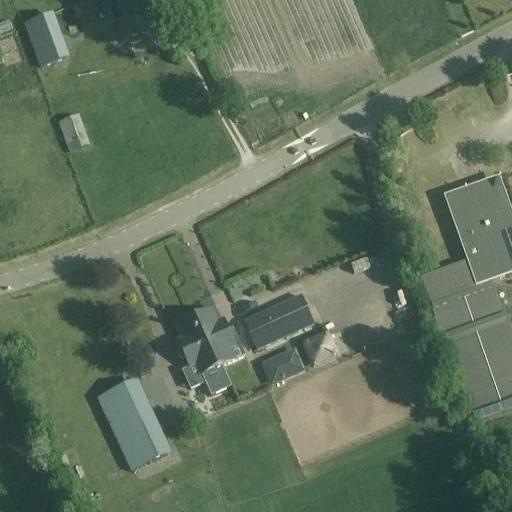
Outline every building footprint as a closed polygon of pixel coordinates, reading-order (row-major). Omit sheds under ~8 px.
[(141,39),(140,36),(146,34),(132,0),(109,0),(106,1),(107,4),(100,7),(106,24),(114,21),(123,43),(129,41),(130,43),(132,45),(140,42),(141,39)] [(51,16),(25,25),(41,69),(67,59),(51,16)] [(91,148),(79,117),(59,124),(70,155),(91,148)] [(445,198),(455,225),(468,262),(420,278),(473,428),(511,414),(511,340),(491,280),(511,272),(511,220),(506,203),(484,192),(480,199),(471,194),(470,191),(472,190),(471,189),(445,198)] [(315,328),(301,299),(245,324),(258,353),(315,328)] [(212,314),(191,324),(207,360),(217,356),(222,368),(234,362),(229,352),(236,349),(224,324),(218,326),(212,314)] [(207,360),(191,324),(179,329),(185,341),(179,345),(180,349),(178,350),(177,354),(177,357),(179,359),(182,361),(186,360),(190,370),(197,367),(202,378),(222,368),(217,356),(207,360)] [(263,367),(273,389),(306,373),(296,352),(263,367)] [(168,457),(134,384),(98,401),(131,474),(168,457)]
